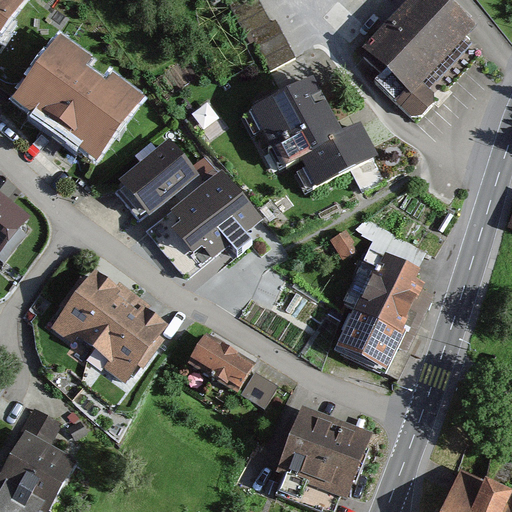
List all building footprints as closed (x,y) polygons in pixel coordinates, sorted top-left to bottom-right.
[(0,0),(0,29),(21,0),(0,0)] [(434,0),(414,0),(356,57),(393,96),(387,101),(410,125),(434,102),(417,85),(469,35),(434,0)] [(271,6),(246,15),(267,69),(292,60),(271,6)] [(61,50),(22,104),(97,158),(136,105),(112,87),(104,98),(76,77),(83,66),(61,50)] [(305,90),(247,118),(284,198),(343,171),(305,90)] [(108,188),(133,223),(187,185),(162,150),(108,188)] [(145,227),(185,276),(249,225),(209,175),(145,227)] [(0,255),(23,234),(0,210),(0,255)] [(363,267),(321,355),(380,383),(422,295),(363,267)] [(60,330),(93,354),(129,304),(96,280),(60,330)] [(93,354),(125,378),(162,329),(129,304),(93,354)] [(193,334),(175,364),(226,396),(245,365),(193,334)] [(257,370),(244,392),(269,406),(281,383),(257,370)] [(289,408),(263,469),(340,502),(366,441),(289,408)] [(0,459),(0,506),(11,511),(39,511),(70,453),(18,426),(0,459)] [(456,475),(439,511),(511,511),(511,483),(506,497),(456,475)]
